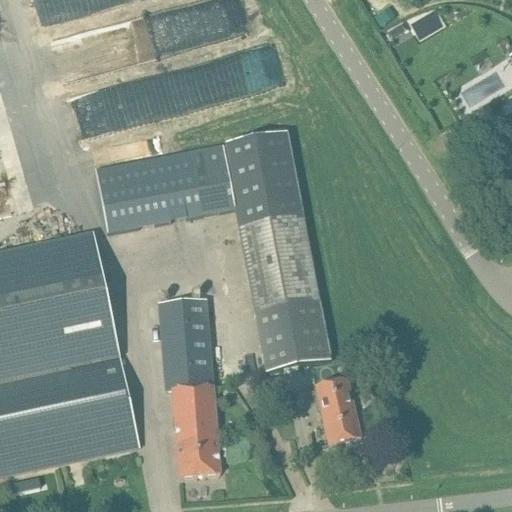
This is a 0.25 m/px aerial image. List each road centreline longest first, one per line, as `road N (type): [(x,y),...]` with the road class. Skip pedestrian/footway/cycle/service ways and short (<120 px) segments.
road 1 (tertiary): [(502,295),(311,0)]
road 2 (tertiary): [(392,511),(511,497)]
